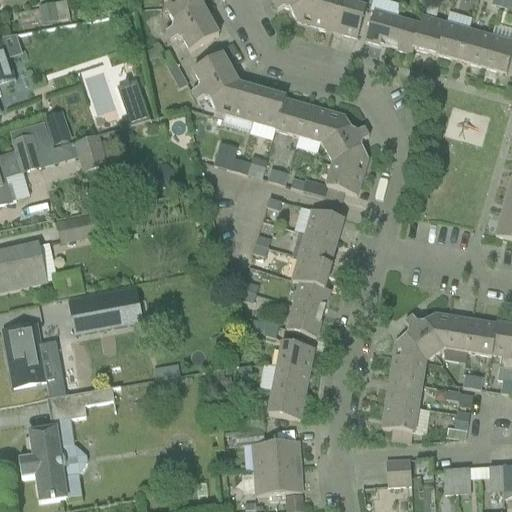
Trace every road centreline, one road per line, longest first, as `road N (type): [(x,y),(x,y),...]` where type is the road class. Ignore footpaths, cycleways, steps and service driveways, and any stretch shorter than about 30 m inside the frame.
road 1 (residential): [(377,269),(402,180),(370,96),(274,57),(256,40),(241,0)]
road 2 (residential): [(346,511),(344,416),(377,269)]
road 3 (residential): [(511,290),(377,269)]
